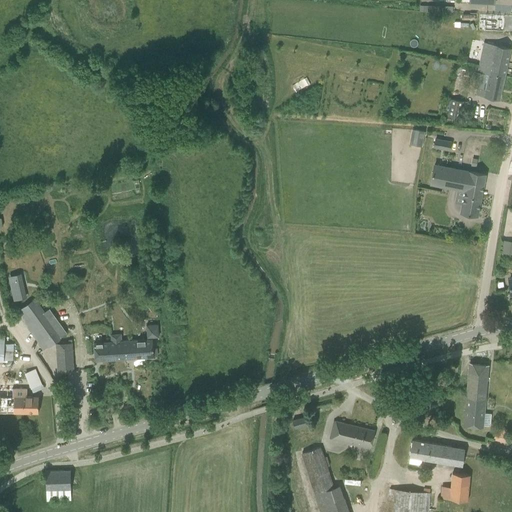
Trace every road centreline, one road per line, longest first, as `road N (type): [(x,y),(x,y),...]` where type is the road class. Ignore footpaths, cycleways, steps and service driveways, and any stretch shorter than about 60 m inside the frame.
road 1 (tertiary): [(0,475),(477,333)]
road 2 (unclassified): [(477,333),(511,145)]
road 3 (track): [(67,449),(55,392),(0,306)]
